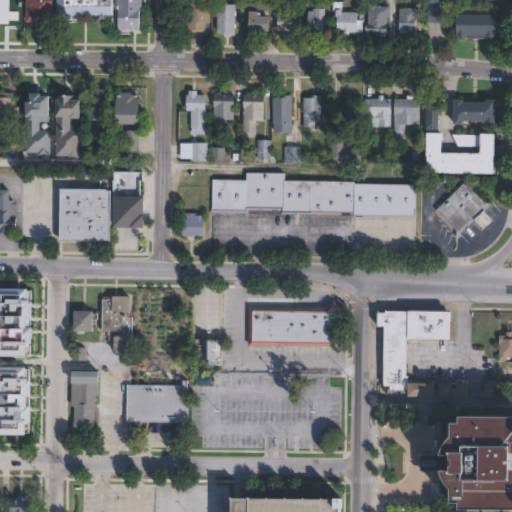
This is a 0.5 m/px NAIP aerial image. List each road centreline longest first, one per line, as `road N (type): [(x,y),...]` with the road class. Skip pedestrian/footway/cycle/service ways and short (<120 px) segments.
road 1 (residential): [(511,72),(0,58)]
road 2 (residential): [(364,283),(0,267)]
road 3 (residential): [(359,471),(0,462)]
road 4 (residential): [(165,0),(163,271)]
road 5 (residential): [(61,269),(56,511)]
road 6 (tertiary): [(364,283),(358,511)]
road 7 (tertiary): [(511,287),(364,283)]
